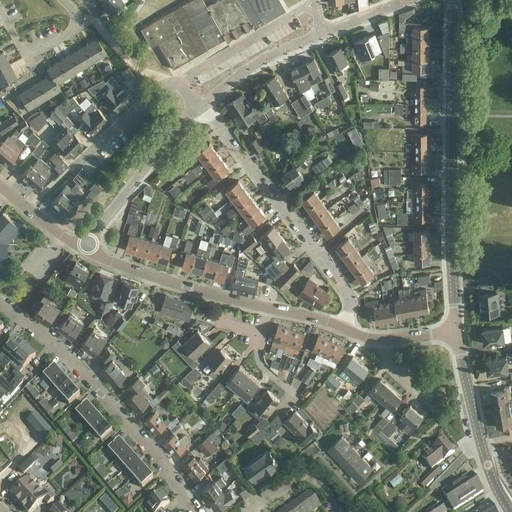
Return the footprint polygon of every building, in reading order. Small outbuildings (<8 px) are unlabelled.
[(120,0),(105,0),(101,3),(109,15),(124,5),(120,0)] [(213,20),(206,8),(201,0),(190,0),(181,6),(196,31),(213,20)] [(224,39),(250,24),(235,0),(219,0),(206,8),(213,20),(224,39)] [(235,0),(250,24),(252,27),(261,22),(248,0),(235,0)] [(248,0),(261,22),(283,9),(277,0),(248,0)] [(366,0),(357,0),(359,11),(362,10),(367,8),(366,0)] [(181,6),(179,7),(173,11),(198,54),(206,49),(196,31),(181,6)] [(399,23),(399,32),(399,36),(413,36),(413,37),(429,37),(429,26),(414,26),(414,23),(405,23),(405,20),(414,14),(414,8),(399,14),(399,23)] [(173,11),(160,18),(163,25),(162,26),(168,36),(174,32),(189,59),(198,54),(173,11)] [(157,43),(158,45),(160,43),(159,41),(168,36),(162,26),(163,25),(160,18),(147,25),(157,43)] [(196,31),(206,49),(224,39),(213,20),(196,31)] [(140,29),(150,47),(157,43),(147,25),(140,29)] [(389,55),(389,31),(377,35),(386,56),(389,55)] [(160,43),(158,45),(172,69),(189,59),(174,32),(168,36),(159,41),(160,43)] [(381,50),(374,34),(355,42),(361,58),(381,50)] [(400,48),(409,48),(413,48),(429,48),(429,37),(413,37),(413,42),(409,44),(400,44),(400,48)] [(106,55),(100,45),(97,39),(84,46),(94,62),(106,55)] [(84,46),(72,54),(81,70),(94,62),(84,46)] [(340,66),(348,62),(340,48),(327,55),(338,77),(344,73),(340,66)] [(413,59),(429,59),(429,48),(413,48),(413,59)] [(0,70),(9,66),(3,52),(0,53),(0,70)] [(72,54),(59,62),(69,78),(81,70),(72,54)] [(316,79),(322,76),(314,59),(301,65),(307,79),(315,75),(316,79)] [(413,59),(413,66),(403,66),(403,71),(414,71),(414,70),(429,70),(429,59),(413,59)] [(47,69),(50,75),(56,85),(69,78),(59,62),(47,69)] [(291,70),(296,82),(297,81),(301,91),(311,87),(307,79),(301,65),(291,70)] [(0,70),(0,85),(1,87),(16,79),(9,66),(0,70)] [(121,73),(127,81),(134,76),(128,68),(121,73)] [(47,98),(60,91),(56,85),(50,75),(38,83),(47,98)] [(109,87),(125,104),(133,97),(122,86),(121,86),(111,76),(105,83),(104,82),(105,83),(109,87)] [(274,106),(288,97),(275,77),(261,86),(274,106)] [(78,82),(82,89),(88,85),(85,79),(78,82)] [(336,90),(331,80),(323,84),(327,94),(336,90)] [(342,82),(335,86),(341,99),(348,95),(342,82)] [(371,82),(370,90),(377,91),(378,83),(371,82)] [(38,83),(19,94),(22,100),(20,101),(26,111),(28,110),(47,98),(38,83)] [(411,85),(411,92),(415,92),(415,103),(426,103),(426,85),(416,85),(411,85)] [(119,112),(123,108),(122,107),(125,104),(109,87),(102,95),(117,111),(118,110),(119,112)] [(64,92),(66,97),(73,94),(70,89),(64,92)] [(304,109),(310,106),(310,105),(311,104),(308,100),(304,94),(303,94),(298,98),(300,102),(304,109)] [(260,124),(268,119),(263,113),(265,112),(254,95),(246,101),(243,95),(235,100),(248,122),(256,117),(260,124)] [(74,108),(80,114),(84,111),(72,98),(62,104),(69,112),(74,108)] [(291,103),(296,110),(301,118),(312,110),(311,107),(310,106),(304,109),(300,102),(298,98),(297,98),(298,99),(291,103)] [(240,127),(248,122),(235,100),(226,106),(240,127)] [(92,104),(84,111),(100,127),(108,120),(92,104),(92,103),(92,104)] [(407,103),(405,103),(405,116),(410,116),(410,122),(425,122),(426,103),(415,103),(411,103),(407,103)] [(56,106),(50,112),(60,122),(66,116),(56,106)] [(274,112),(271,107),(265,111),(268,116),(274,112)] [(92,134),(100,127),(84,111),(80,114),(77,118),(92,134)] [(45,119),(41,114),(39,115),(28,122),(37,131),(47,121),(45,119)] [(61,135),(65,140),(75,151),(83,144),(73,133),(78,129),(66,116),(60,122),(65,127),(59,133),(61,135)] [(8,118),(0,122),(0,131),(1,134),(13,127),(8,118)] [(271,119),(265,124),(271,133),(277,128),(271,119)] [(28,127),(26,122),(17,127),(20,132),(28,127)] [(348,132),(352,139),(359,136),(355,128),(348,132)] [(0,158),(14,142),(19,137),(18,136),(17,137),(13,133),(4,143),(2,141),(0,142),(0,158)] [(33,133),(26,140),(33,147),(34,146),(40,140),(33,133)] [(51,140),(68,158),(75,151),(65,140),(61,135),(59,133),(51,140)] [(426,152),(426,134),(410,134),(411,141),(416,141),(416,152),(426,152)] [(26,142),(19,137),(14,142),(0,158),(8,166),(17,154),(16,153),(26,142)] [(256,139),(250,142),(256,153),(262,149),(256,139)] [(36,147),(31,152),(32,153),(37,158),(48,145),(43,140),(42,140),(41,141),(36,147)] [(199,156),(203,161),(204,162),(216,153),(210,144),(198,153),(196,151),(187,157),(189,160),(187,162),(190,166),(197,161),(195,158),(199,156)] [(416,152),(416,164),(411,164),(411,171),(427,171),(426,152),(416,152)] [(216,153),(204,162),(203,161),(191,171),(197,178),(201,174),(200,173),(207,167),(210,170),(223,161),(216,153)] [(300,172),(308,166),(301,156),(293,162),(295,166),(282,175),(290,185),(303,176),(300,172)] [(29,183),(45,163),(39,158),(32,167),(30,165),(21,176),(29,183)] [(68,166),(62,159),(54,167),(60,174),(68,166)] [(323,159),(312,166),(317,173),(328,165),(323,159)] [(223,161),(210,170),(215,176),(207,183),(210,187),(219,181),(217,179),(229,169),(223,161)] [(45,163),(29,183),(37,190),(51,173),(48,170),(50,167),(45,163)] [(80,186),(89,175),(82,169),(72,179),(80,186)] [(347,181),(344,175),(339,179),(343,184),(347,181)] [(333,191),(338,187),(333,180),(328,184),(330,187),(333,191)] [(89,189),(96,195),(103,188),(95,181),(89,189)] [(245,190),(238,181),(226,191),(224,187),(216,194),(219,199),(227,193),(233,200),(245,190)] [(427,202),(427,183),(412,183),(412,190),(413,190),(413,202),(427,202)] [(52,202),(60,209),(74,193),(75,192),(67,185),(61,191),(62,192),(52,202)] [(147,186),(144,189),(144,194),(152,197),(154,190),(147,186)] [(176,186),(169,192),(175,198),(182,192),(176,186)] [(333,191),(337,196),(344,191),(340,186),(338,187),(333,191)] [(383,189),(381,189),(380,188),(376,189),(377,198),(385,196),(383,189)] [(245,190),(233,200),(236,203),(233,207),(226,212),(229,216),(252,198),(245,190)] [(302,200),(308,209),(321,200),(314,191),(302,200)] [(74,193),(60,209),(68,216),(77,205),(74,202),(79,197),(74,193)] [(252,198),(229,216),(232,220),(239,215),(240,216),(244,213),(247,217),(259,207),(252,198)] [(356,202),(347,208),(351,214),(360,208),(359,207),(364,203),(360,198),(356,202)] [(308,209),(315,218),(327,209),(324,204),(321,200),(308,209)] [(132,201),(128,214),(126,222),(130,223),(138,226),(141,218),(142,218),(143,215),(136,213),(139,203),(132,201)] [(413,202),(413,213),(412,213),(412,220),(428,220),(427,202),(413,202)] [(385,204),(377,205),(380,219),(390,217),(389,210),(386,211),(385,204)] [(208,206),(200,213),(205,219),(213,212),(208,206)] [(259,207),(247,217),(252,223),(243,230),(247,235),(256,228),(254,225),(266,216),(259,207)] [(186,211),(180,209),(177,217),(184,219),(186,211)] [(334,218),(327,209),(315,218),(321,227),(334,218)] [(0,255),(6,255),(6,243),(13,243),(13,235),(19,228),(3,213),(0,215),(0,255)] [(214,213),(209,216),(214,222),(219,218),(214,213)] [(321,227),(328,236),(340,227),(334,218),(321,227)] [(199,222),(195,233),(203,235),(206,224),(199,222)] [(127,234),(129,234),(124,249),(135,252),(140,237),(133,235),(134,233),(136,234),(138,226),(130,223),(127,234)] [(228,225),(221,230),(225,235),(230,231),(232,229),(228,225)] [(272,245),(282,238),(273,226),(264,234),(264,235),(259,239),(262,243),(261,245),(265,251),(272,245)] [(395,242),(391,233),(393,233),(393,227),(383,226),(389,244),(395,242)] [(429,242),(429,231),(414,231),(414,242),(429,242)] [(234,233),(232,241),(240,243),(242,235),(234,233)] [(257,242),(252,236),(241,245),(246,252),(257,242)] [(151,241),(140,237),(135,252),(146,256),(151,241)] [(157,259),(167,262),(172,248),(175,249),(178,238),(173,237),(169,247),(161,244),(157,259)] [(282,238),(272,245),(277,251),(271,255),(275,259),(265,268),(275,280),(290,267),(284,260),(283,261),(280,257),(281,256),(281,257),(291,249),(282,238)] [(223,244),(226,245),(224,250),(229,252),(230,246),(240,249),(241,243),(240,243),(232,241),(225,239),(223,244)] [(355,248),(349,239),(337,248),(343,256),(355,248)] [(161,244),(151,241),(146,256),(157,259),(161,244)] [(183,251),(186,252),(182,267),(191,270),(196,255),(189,252),(192,243),(186,241),(183,251)] [(430,252),(429,242),(414,242),(415,253),(430,252)] [(394,254),(390,245),(385,248),(388,257),(394,254)] [(196,255),(191,270),(203,273),(208,258),(209,254),(210,250),(206,249),(198,247),(196,255)] [(355,248),(343,256),(350,265),(362,256),(355,248)] [(430,252),(415,253),(407,254),(408,259),(415,258),(415,263),(430,263),(430,252)] [(229,254),(226,264),(218,261),(213,276),(224,280),(228,265),(232,266),(235,256),(229,254)] [(388,257),(393,268),(398,266),(394,254),(388,257)] [(362,256),(350,265),(356,274),(368,265),(362,256)] [(208,258),(203,273),(213,276),(218,261),(208,258)] [(257,282),(244,278),(248,263),(238,260),(237,268),(235,276),(231,291),(253,297),(257,282)] [(89,270),(76,263),(66,280),(79,287),(89,270)] [(280,279),(278,278),(276,280),(285,289),(291,284),(289,282),(300,271),(294,265),(280,279)] [(374,274),(368,265),(356,274),(362,283),(374,274)] [(430,274),(419,276),(418,276),(419,284),(431,282),(430,274)] [(93,294),(106,298),(113,279),(100,275),(93,294)] [(480,287),(493,286),(492,277),(480,277),(480,287)] [(308,281),(300,295),(303,297),(321,308),(330,295),(312,283),(308,281)] [(392,289),(391,281),(383,282),(385,290),(392,289)] [(124,283),(118,302),(131,306),(133,300),(136,301),(138,296),(135,295),(137,288),(124,283)] [(78,293),(71,288),(66,295),(74,300),(78,293)] [(397,316),(398,316),(408,314),(404,293),(403,290),(403,289),(398,290),(400,299),(394,300),(397,316)] [(408,314),(419,312),(416,296),(410,297),(409,289),(403,290),(404,293),(408,314)] [(415,291),(416,296),(419,312),(429,310),(428,304),(427,296),(426,290),(421,290),(415,291)] [(497,292),(479,293),(481,315),(499,314),(497,292)] [(42,305),(35,314),(48,323),(58,310),(60,307),(50,300),(52,298),(46,293),(38,302),(42,305)] [(189,322),(194,305),(165,296),(160,313),(189,322)] [(112,302),(106,299),(101,298),(100,301),(96,313),(106,320),(112,302)] [(390,304),(384,305),(387,321),(398,319),(398,316),(397,316),(394,300),(394,298),(389,299),(390,304)] [(367,315),(375,313),(376,323),(387,321),(384,305),(379,306),(378,300),(365,302),(367,315)] [(109,322),(114,326),(120,331),(128,321),(123,317),(124,316),(118,311),(109,322)] [(70,313),(59,328),(72,337),(83,322),(70,313)] [(180,337),(185,333),(168,325),(165,330),(175,335),(180,337)] [(285,347),(291,330),(278,325),(271,345),(284,349),(285,347)] [(484,344),(504,341),(503,328),(483,331),(483,333),(482,333),(483,342),(484,342),(484,344)] [(106,339),(94,330),(82,346),(94,355),(106,339)] [(291,330),(285,347),(298,352),(305,334),(291,330)] [(210,344),(197,331),(182,346),(195,358),(210,344)] [(324,356),(331,342),(318,336),(312,351),(317,353),(324,356)] [(169,342),(167,340),(163,339),(161,342),(161,345),(163,348),(166,348),(169,346),(169,342)] [(8,356),(14,362),(26,348),(17,340),(1,357),(4,360),(8,356)] [(331,342),(324,356),(337,362),(344,347),(331,342)] [(108,347),(101,357),(108,361),(114,351),(108,347)] [(19,374),(23,370),(35,357),(26,348),(14,362),(10,365),(19,374)] [(215,367),(209,374),(214,378),(220,372),(231,359),(220,350),(215,356),(209,363),(215,367)] [(316,371),(318,370),(319,368),(321,363),(324,356),(317,353),(314,361),(309,359),(306,365),(310,368),(302,380),(307,384),(316,371)] [(286,373),(292,357),(285,354),(278,370),(286,373)] [(298,366),(301,360),(294,357),(292,363),(298,366)] [(352,374),(360,380),(368,370),(352,357),(344,367),(344,368),(339,374),(347,380),(352,374)] [(488,371),(488,374),(508,371),(506,358),(486,361),(487,363),(485,363),(486,372),(488,371)] [(102,371),(115,386),(126,376),(113,361),(102,371)] [(277,369),(279,363),(272,361),(270,366),(277,369)] [(156,364),(151,369),(155,373),(160,369),(156,364)] [(52,387),(63,377),(54,367),(43,377),(48,382),(45,385),(50,390),(52,387)] [(237,390),(249,376),(239,367),(227,382),(237,390)] [(189,389),(202,373),(195,368),(181,381),(183,384),(189,389)] [(341,382),(331,374),(324,383),(321,386),(322,387),(327,392),(331,388),(334,391),(341,382)] [(259,384),(249,376),(237,390),(247,398),(259,384)] [(0,386),(10,396),(23,383),(17,377),(9,385),(2,378),(0,379),(0,386)] [(60,396),(61,397),(72,387),(63,377),(52,387),(60,396)] [(137,413),(152,400),(150,397),(145,398),(139,391),(145,385),(139,378),(127,388),(133,395),(127,400),(137,413)] [(380,380),(363,399),(367,403),(374,395),(381,401),(391,389),(380,380)] [(173,381),(157,396),(160,400),(176,384),(173,381)] [(222,390),(217,385),(205,399),(211,404),(222,390)] [(30,387),(27,391),(35,400),(40,397),(35,392),(34,392),(30,387)] [(72,387),(61,397),(69,406),(80,396),(72,387)] [(511,391),(510,392),(509,387),(503,388),(504,392),(490,394),(492,406),(511,401),(511,391)] [(381,414),(384,417),(385,418),(402,398),(391,389),(381,401),(388,406),(381,414)] [(267,416),(279,401),(267,391),(255,406),(267,416)] [(48,406),(43,400),(39,404),(43,410),(48,406)] [(494,417),(495,417),(495,416),(509,414),(509,413),(511,412),(511,401),(492,406),(494,417)] [(87,404),(76,413),(85,423),(95,414),(96,413),(88,403),(87,404)] [(353,403),(345,412),(350,416),(358,407),(353,403)] [(245,409),(240,404),(232,414),(237,419),(245,409)] [(48,406),(43,410),(48,415),(53,411),(52,410),(48,406)] [(388,439),(398,427),(399,426),(408,434),(423,417),(410,406),(402,416),(397,412),(390,420),(382,429),(380,432),(388,438),(388,439)] [(163,421),(155,412),(145,421),(157,435),(167,426),(167,425),(170,422),(167,418),(163,421)] [(310,426),(309,426),(295,412),(285,423),(299,437),(296,439),(303,445),(316,432),(310,426)] [(509,414),(495,416),(495,417),(494,417),(496,428),(511,425),(511,429),(511,428),(511,412),(509,413),(509,414)] [(95,414),(85,423),(93,432),(104,423),(105,422),(96,413),(95,414)] [(36,414),(27,422),(42,440),(52,432),(36,414)] [(367,417),(364,420),(370,425),(373,422),(367,417)] [(224,431),(227,424),(218,420),(215,427),(224,431)] [(255,423),(245,432),(251,439),(260,430),(260,431),(265,426),(260,420),(256,425),(255,423)] [(348,421),(340,423),(341,430),(349,429),(348,421)] [(104,423),(93,432),(101,441),(112,431),(105,422),(104,423)] [(176,424),(173,427),(177,432),(183,427),(179,422),(176,424)] [(269,423),(260,431),(269,440),(278,432),(269,423)] [(382,429),(377,424),(369,433),(375,438),(380,432),(382,429)] [(68,438),(72,434),(67,428),(63,432),(68,438)] [(214,432),(212,433),(198,445),(206,454),(221,442),(214,432)] [(383,445),(388,439),(388,438),(380,432),(375,438),(383,445)] [(77,440),(72,434),(68,438),(73,443),(77,440)] [(176,457),(186,448),(174,434),(164,443),(176,457)] [(54,436),(52,446),(60,448),(63,438),(54,436)] [(338,461),(352,448),(342,438),(328,450),(338,461)] [(449,457),(454,452),(444,439),(432,448),(433,449),(422,459),(431,470),(442,461),(443,462),(444,461),(445,462),(450,458),(449,457)] [(120,440),(109,450),(118,460),(128,450),(120,440)] [(80,443),(76,447),(81,453),(85,449),(80,443)] [(348,472),(362,459),(361,458),(364,456),(358,449),(355,451),(352,448),(338,461),(348,472)] [(128,450),(118,460),(126,469),(137,459),(128,450)] [(278,465),(268,451),(245,467),(255,482),(278,465)] [(222,473),(233,464),(227,457),(216,467),(222,473)] [(18,468),(23,474),(34,465),(29,458),(18,468)] [(184,467),(182,469),(185,473),(188,471),(195,480),(209,469),(200,458),(197,461),(194,458),(184,466),(184,467)] [(137,459),(126,469),(134,478),(145,469),(137,459)] [(362,459),(348,472),(358,482),(372,469),(362,459)] [(100,467),(96,471),(100,476),(104,472),(100,467)] [(145,469),(134,478),(142,487),(153,478),(145,469)] [(104,472),(100,476),(104,480),(108,476),(104,472)] [(462,478),(462,480),(448,489),(449,490),(444,494),(453,508),(454,510),(459,507),(459,506),(483,491),(483,490),(474,474),(470,473),(462,478)] [(428,474),(419,482),(424,488),(433,480),(428,474)] [(17,501),(20,504),(37,489),(32,484),(37,480),(32,475),(18,487),(16,485),(13,485),(10,487),(10,491),(12,493),(11,494),(12,496),(12,499),(14,501),(17,501)] [(398,476),(390,484),(394,489),(403,481),(398,476)] [(203,490),(210,501),(223,492),(220,488),(226,484),(221,478),(216,482),(215,481),(203,490)] [(112,481),(107,486),(112,492),(118,487),(112,481)] [(245,482),(240,486),(243,490),(240,492),(244,498),(254,491),(249,485),(248,486),(245,482)] [(37,489),(20,504),(23,507),(23,510),(24,511),(31,511),(44,501),(48,505),(54,500),(46,491),(41,495),(37,489)] [(125,497),(120,491),(115,495),(120,501),(125,497)] [(225,495),(223,492),(210,501),(217,511),(230,502),(235,498),(231,491),(225,495)] [(161,493),(147,505),(152,511),(163,511),(162,510),(169,504),(161,493)] [(298,501),(305,511),(315,511),(321,508),(310,493),(298,501)] [(105,495),(100,500),(104,505),(110,500),(105,495)] [(133,503),(129,498),(124,502),(128,507),(133,503)] [(495,511),(488,500),(478,506),(480,509),(474,511),(495,511)] [(286,510),(287,511),(305,511),(298,501),(286,510)] [(395,503),(396,511),(408,509),(407,501),(395,503)]
